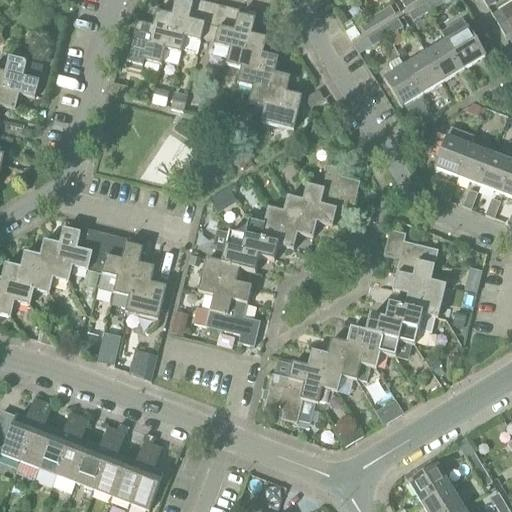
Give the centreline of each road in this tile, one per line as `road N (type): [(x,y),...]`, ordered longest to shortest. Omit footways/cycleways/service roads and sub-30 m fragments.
road 1 (residential): [(511,240),(416,204),(288,0)]
road 2 (residential): [(0,357),(226,438)]
road 3 (residential): [(342,479),(511,377)]
road 4 (residential): [(117,0),(73,187)]
road 5 (residential): [(226,438),(240,373),(163,348)]
road 6 (residential): [(226,438),(342,479)]
